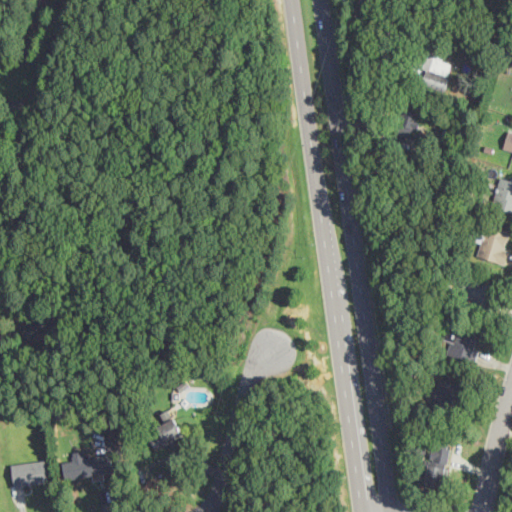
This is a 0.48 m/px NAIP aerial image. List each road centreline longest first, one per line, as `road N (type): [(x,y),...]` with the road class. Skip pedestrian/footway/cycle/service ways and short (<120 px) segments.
road 1 (secondary): [(293,0),(364,511)]
road 2 (secondary): [(391,511),(320,0)]
road 3 (residential): [(206,511),(251,371),(276,346)]
road 4 (residential): [(511,383),(483,511)]
